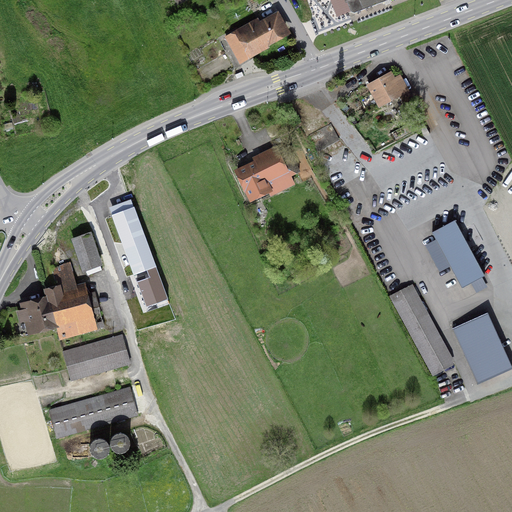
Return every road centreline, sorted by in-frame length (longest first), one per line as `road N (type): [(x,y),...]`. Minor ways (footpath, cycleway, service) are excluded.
road 1 (secondary): [(319,68),(121,150),(25,230)]
road 2 (track): [(219,511),(364,438),(511,387)]
road 3 (track): [(389,43),(511,275)]
road 4 (secondary): [(505,0),(319,68)]
